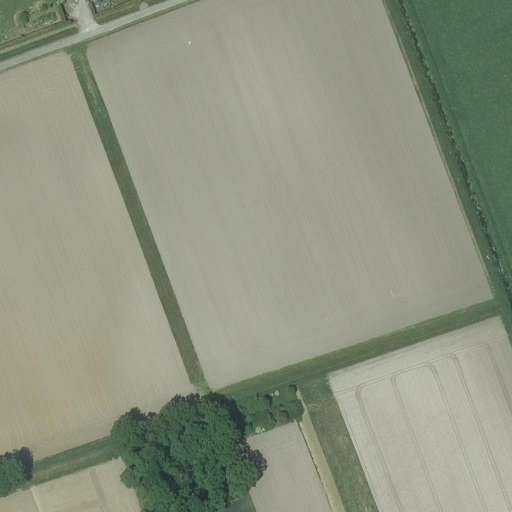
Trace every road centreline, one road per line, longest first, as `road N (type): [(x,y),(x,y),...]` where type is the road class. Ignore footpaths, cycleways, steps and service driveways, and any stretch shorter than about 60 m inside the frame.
road 1 (track): [(511,267),(413,0)]
road 2 (track): [(179,0),(0,68)]
